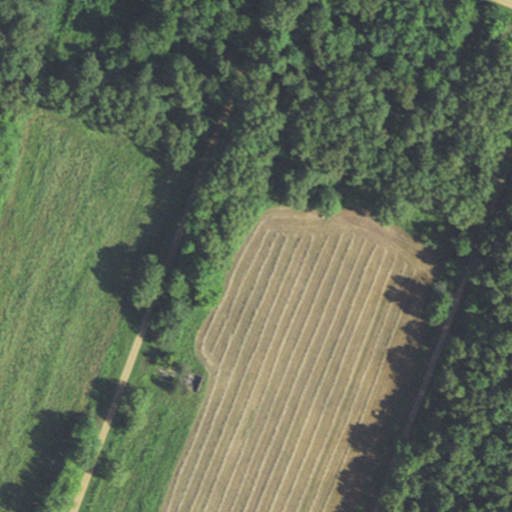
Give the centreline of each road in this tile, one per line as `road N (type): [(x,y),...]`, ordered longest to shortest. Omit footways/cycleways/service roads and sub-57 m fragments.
road 1 (residential): [(506,0),(259,28),(76,511)]
road 2 (residential): [(375,511),(511,155)]
